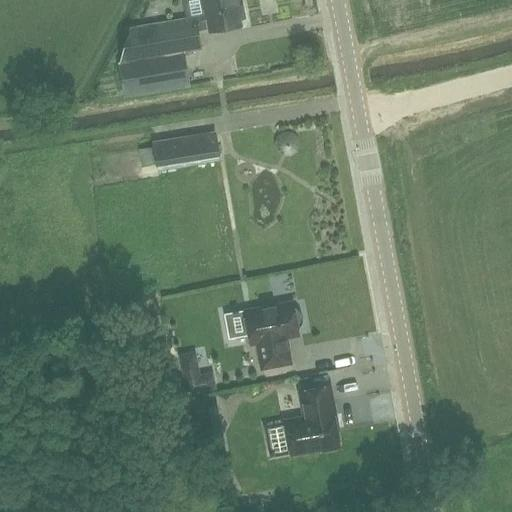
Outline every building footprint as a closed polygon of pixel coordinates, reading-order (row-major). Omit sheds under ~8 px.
[(181,0),(185,20),(131,30),(122,51),(119,67),(124,97),(188,85),(182,52),(200,49),(197,32),(209,29),(210,32),(241,26),(237,0),(181,0)] [(263,0),(265,16),(281,15),(280,0),(263,0)] [(153,141),(154,147),(138,149),(141,167),(157,165),(158,172),(222,161),(216,130),(153,141)] [(295,309),(293,309),(292,303),(245,311),(251,344),(257,343),(262,369),(290,364),(286,338),(298,336),(297,329),(299,328),(300,327),(301,325),(302,323),(302,322),(303,320),(302,318),(302,316),(301,314),(300,313),(299,311),(297,310),(295,309)] [(186,396),(217,390),(213,372),(200,375),(196,352),(178,355),(186,396)] [(285,421),(285,423),(265,427),(271,458),(321,449),(325,452),(336,450),(339,446),(333,414),(335,413),(330,387),(300,392),(305,418),(285,421)] [(202,453),(207,477),(230,473),(217,403),(194,408),(196,419),(202,453)]
